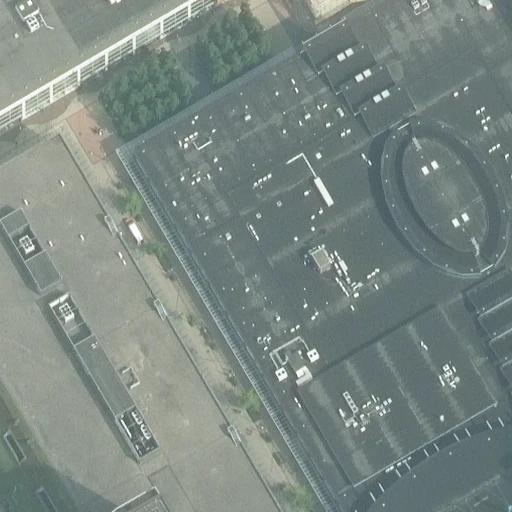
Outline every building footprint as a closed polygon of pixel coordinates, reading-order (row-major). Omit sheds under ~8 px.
[(0,0),(0,134),(216,8),(217,11),(235,0),(0,0)] [(342,73),(328,80),(327,79),(324,81),(324,82),(318,83),(313,83),(307,82),(302,80),(298,77),(293,72),(294,72),(292,68),(132,162),(208,292),(337,511),(398,511),(401,510),(417,497),(435,485),(453,475),(473,466),(493,459),(511,454),(511,0),(408,0),(352,33),(354,37),(355,36),(357,40),(358,43),(359,50),(359,57),(356,64),(356,63),(342,73)] [(306,0),(316,16),(344,0),(306,0)] [(272,511),(59,148),(0,182),(0,500),(4,507),(8,504),(12,511),(272,511)] [(511,511),(511,444),(508,445),(471,457),(449,466),(432,476),(407,492),(383,511),(381,511),(511,511)]
